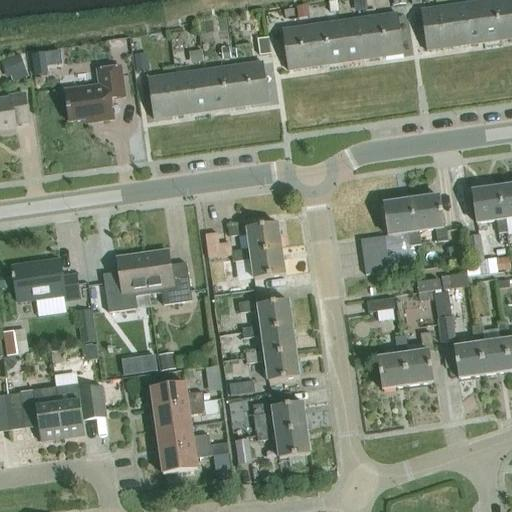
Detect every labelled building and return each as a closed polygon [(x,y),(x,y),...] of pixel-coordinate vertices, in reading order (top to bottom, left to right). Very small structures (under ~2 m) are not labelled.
[(365,0),(360,0),(353,1),(355,13),(367,12),(365,0)] [(404,0),(392,0),(393,8),(406,7),(404,0)] [(511,33),(507,1),(479,5),(484,45),(511,41),(511,33)] [(337,3),(329,4),(330,14),(338,13),(337,3)] [(479,5),(450,9),(456,49),(484,45),(479,5)] [(308,7),(296,8),(298,20),(309,19),(308,7)] [(450,9),(421,13),(427,53),(456,49),(450,9)] [(398,17),(369,21),(375,61),(403,57),(398,17)] [(369,21),(340,25),(346,65),(375,61),(369,21)] [(340,25),(311,29),(317,69),(346,65),(340,25)] [(311,29),(283,33),(288,73),(317,69),(311,29)] [(268,40),(257,41),(259,58),(271,56),(268,40)] [(223,62),(231,61),(229,49),(222,50),(223,62)] [(202,52),(189,54),(191,66),(204,64),(202,52)] [(32,56),(35,78),(48,76),(45,55),(32,56)] [(146,55),(133,57),(136,73),(148,72),(146,55)] [(21,58),(3,64),(1,65),(7,80),(10,79),(12,84),(28,78),(21,58)] [(263,65),(234,69),(240,110),(269,105),(263,65)] [(234,69),(206,73),(211,114),(240,110),(234,69)] [(98,121),(98,125),(114,123),(112,102),(126,100),(121,70),(98,73),(100,88),(65,93),(69,125),(98,121)] [(206,73),(177,78),(183,118),(211,114),(206,73)] [(177,78),(148,82),(154,122),(183,118),(177,78)] [(29,125),(25,97),(10,99),(11,101),(0,102),(0,134),(16,133),(15,127),(29,125)] [(511,188),(500,190),(505,222),(508,222),(511,221),(511,188)] [(500,190),(472,194),(477,226),(497,223),(499,237),(509,235),(508,222),(505,222),(500,190)] [(439,199),(412,203),(417,235),(420,234),(436,232),(438,245),(449,244),(447,230),(444,230),(439,199)] [(412,203),(384,207),(389,239),(409,236),(411,249),(422,248),(420,234),(417,235),(412,203)] [(247,226),(228,229),(230,240),(248,237),(250,252),(251,256),(282,252),(278,226),(247,231),(247,226)] [(232,258),(232,254),(230,246),(220,247),(218,236),(205,238),(208,262),(232,258)] [(479,264),(484,263),(480,238),(465,240),(466,248),(469,265),(479,264)] [(363,255),(386,251),(385,240),(361,243),(363,255)] [(466,248),(449,251),(452,268),(466,266),(469,265),(466,248)] [(364,266),(388,263),(386,251),(363,255),(364,266)] [(232,254),(232,258),(233,265),(251,262),(254,283),(285,278),(282,252),(251,256),(250,252),(232,254)] [(143,257),(149,298),(161,296),(163,308),(192,304),(186,266),(171,268),(169,254),(143,257)] [(136,300),(149,298),(143,257),(117,261),(119,276),(103,278),(109,316),(137,312),(136,300)] [(510,260),(496,262),(498,274),(511,272),(510,260)] [(496,262),(487,263),(489,277),(498,275),(498,274),(496,262)] [(80,302),(77,278),(63,280),(60,263),(13,270),(18,305),(64,299),(65,304),(80,302)] [(388,263),(364,266),(366,278),(390,275),(388,263)] [(484,263),(479,264),(481,278),(489,277),(487,263),(484,263)] [(469,265),(466,266),(467,275),(467,279),(481,278),(479,264),(469,265)] [(452,291),(450,278),(441,279),(443,292),(452,291)] [(0,291),(11,290),(9,281),(0,283),(0,291)] [(419,296),(441,293),(439,283),(417,286),(419,296)] [(498,292),(510,291),(509,283),(497,284),(498,292)] [(437,322),(451,320),(447,294),(433,296),(437,322)] [(369,316),(395,312),(394,301),(367,305),(369,316)] [(258,303),(239,306),(240,317),(259,314),(261,329),(261,333),(293,329),(289,303),(258,308),(258,303)] [(437,322),(441,346),(456,344),(452,320),(451,320),(437,322)] [(480,347),(484,378),(510,374),(505,343),(510,343),(507,324),(497,326),(500,344),(485,346),(480,347)] [(474,348),(454,351),(459,382),(484,378),(480,347),(485,346),(482,328),(472,330),(474,348)] [(94,329),(80,331),(82,346),(95,344),(94,329)] [(261,329),(242,331),(244,342),(262,339),(264,354),(265,359),(296,354),(293,329),(261,333),(261,329)] [(14,334),(4,335),(7,360),(18,358),(14,334)] [(408,357),(405,358),(409,389),(434,385),(429,354),(434,354),(431,335),(421,337),(423,355),(408,357)] [(398,359),(378,361),(382,393),(409,389),(405,358),(408,357),(406,339),(395,340),(398,359)] [(96,348),(82,350),(84,364),(98,362),(96,348)] [(264,354),(246,357),(248,367),(266,365),(269,385),(300,380),(296,354),(265,359),(264,354)] [(173,355),(159,358),(161,374),(176,372),(173,355)] [(141,360),(143,376),(157,374),(155,358),(141,360)] [(16,362),(16,359),(3,361),(5,374),(9,374),(12,372),(15,369),(17,366),(16,362)] [(207,383),(219,381),(218,369),(206,371),(207,383)] [(254,384),(230,387),(232,399),(256,396),(254,384)] [(185,386),(151,391),(154,413),(204,406),(203,395),(187,397),(185,386)] [(56,391),(63,442),(85,439),(83,424),(106,421),(102,389),(57,395),(56,391)] [(41,445),(63,442),(56,391),(5,398),(10,427),(38,424),(41,445)] [(0,428),(10,427),(5,398),(0,398),(0,428)] [(242,402),(229,403),(231,415),(244,414),(242,402)] [(157,434),(192,429),(190,419),(206,416),(204,406),(154,413),(157,434)] [(272,406),(253,408),(257,434),(275,431),(276,435),(307,431),(304,413),(303,406),(273,410),(272,406)] [(192,429),(157,434),(160,456),(211,448),(209,438),(193,440),(192,429)] [(275,431),(257,434),(258,444),(277,442),(280,462),(311,457),(307,431),(276,435),(275,431)] [(249,442),(236,444),(239,468),(252,466),(249,442)] [(228,446),(211,448),(212,459),(215,459),(229,457),(228,446)] [(211,448),(160,456),(163,478),(198,473),(196,461),(212,459),(211,448)] [(167,481),(169,493),(184,491),(182,479),(167,481)]
